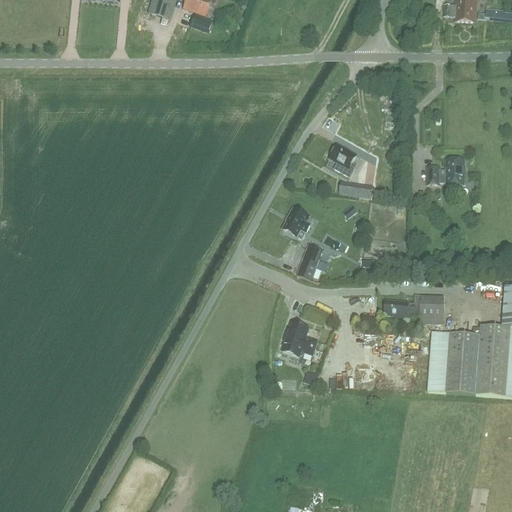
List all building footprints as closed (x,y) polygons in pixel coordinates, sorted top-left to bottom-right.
[(84,0),(84,3),(90,5),(93,4),(93,2),(101,3),(101,5),(109,8),(119,7),(119,0),(84,0)] [(170,22),(176,0),(151,0),(147,15),(170,22)] [(186,0),(183,10),(205,19),(210,6),(217,8),(220,0),(186,0)] [(459,0),(456,0),(456,10),(451,10),(451,8),(444,7),(444,20),(456,20),(455,24),(475,25),(476,1),(459,0)] [(484,22),(511,24),(511,15),(503,14),(503,11),(486,10),(484,22)] [(190,30),(208,36),(212,24),(195,18),(190,30)] [(398,145),(392,153),(398,157),(404,149),(398,145)] [(348,172),(349,172),(354,175),(358,168),(352,165),(357,158),(338,147),(329,161),(348,172)] [(427,170),(427,187),(439,187),(439,186),(446,186),(446,187),(464,187),(464,162),(447,162),(446,178),(439,178),(439,170),(427,170)] [(340,184),(338,196),(370,200),(372,189),(340,184)] [(357,214),(352,208),(348,211),(353,218),(357,214)] [(309,219),(293,210),(288,218),(289,219),(283,231),(297,239),(301,231),(306,234),(310,227),(310,226),(313,221),(309,219)] [(276,254),(278,242),(272,241),(273,236),(263,235),(261,252),(276,254)] [(311,237),(301,264),(321,271),(327,255),(322,253),(326,243),(311,237)] [(479,338),(461,337),(431,334),(427,395),(457,397),(511,400),(511,288),(506,288),(503,329),(480,328),(479,338)] [(385,317),(407,319),(420,320),(420,326),(444,327),(444,298),(421,298),(421,297),(414,297),(414,305),(408,305),(386,303),(385,317)] [(299,360),(301,354),(313,358),(318,344),(308,340),(307,338),(309,331),(292,326),(283,354),(299,360)] [(362,340),(371,341),(372,334),(363,333),(362,340)] [(316,374),(305,371),(303,382),(314,384),(316,374)]
